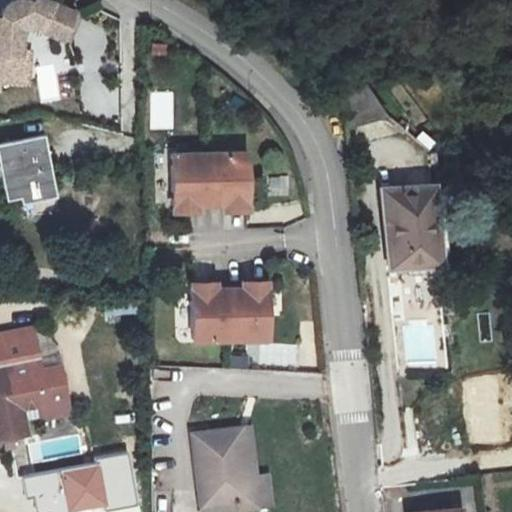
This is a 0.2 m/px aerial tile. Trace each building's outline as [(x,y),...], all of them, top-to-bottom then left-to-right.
[(14,29),(0,61),(0,93),(0,94),(14,88),(23,69),(29,71),(39,46),(44,43),(52,42),(88,61),(101,34),(53,10),(49,17),(43,14),(35,14),(25,18),(14,29)] [(40,100),(57,98),(54,72),(36,75),(40,100)] [(353,128),(383,115),(369,85),(340,98),(353,128)] [(0,135),(0,185),(56,174),(50,127),(0,135)] [(218,154),(181,156),(183,206),(206,206),(220,205),(234,204),(258,204),(254,152),(218,154)] [(428,185),(381,193),(394,267),(441,258),(428,185)] [(247,284),(247,291),(270,289),(270,283),(247,284)] [(219,292),(196,294),(199,343),(273,339),(270,289),(247,291),(233,291),(219,292)] [(432,361),(434,325),(413,323),(410,360),(432,361)] [(40,413),(40,423),(67,421),(65,384),(49,385),(46,340),(0,344),(0,435),(1,440),(22,439),(19,417),(40,413)] [(229,351),(229,364),(238,364),(239,351),(229,351)] [(67,421),(40,423),(40,436),(69,434),(67,421)] [(242,447),(250,511),(277,508),(274,480),(262,482),(257,446),(242,447)] [(240,511),(250,511),(242,447),(195,452),(203,511),(240,511)] [(93,458),(94,462),(96,462),(104,502),(102,503),(103,509),(136,502),(126,452),(93,458)] [(94,462),(58,469),(66,510),(67,509),(102,503),(104,502),(96,462),(94,462)] [(67,511),(67,509),(66,510),(58,469),(21,476),(25,496),(32,495),(35,511),(43,511),(48,511),(67,511)]
